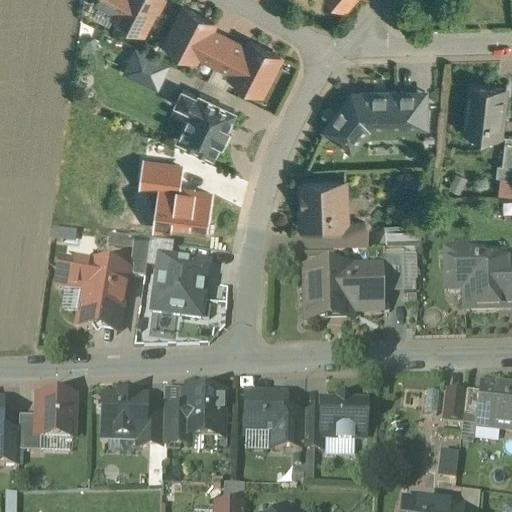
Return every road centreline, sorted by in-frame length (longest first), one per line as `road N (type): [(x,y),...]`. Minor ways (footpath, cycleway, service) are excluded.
road 1 (residential): [(341,51),(305,98),(267,183),(245,290),(243,364)]
road 2 (residential): [(243,364),(511,356)]
road 3 (residential): [(0,371),(243,364)]
road 4 (residential): [(341,51),(511,46)]
road 5 (residential): [(228,0),(341,51)]
